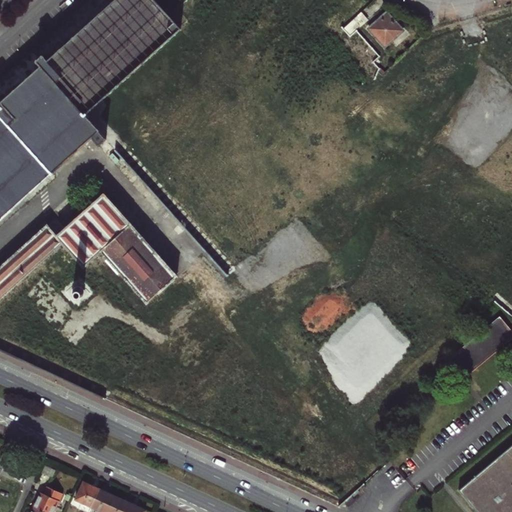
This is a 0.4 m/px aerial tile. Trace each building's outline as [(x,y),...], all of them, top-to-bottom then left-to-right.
[(180,31),(178,29),(152,0),(88,0),(0,79),(0,219),(89,140),(99,131),(85,115),(180,31)] [(366,12),(343,32),(344,33),(354,25),(359,31),(373,19),(366,12)] [(401,33),(385,14),(367,31),(383,49),(401,33)] [(355,32),(357,34),(359,31),(354,25),(344,33),(348,37),(355,32)] [(143,180),(225,276),(236,266),(154,171),(143,180)] [(147,303),(155,296),(175,278),(100,197),(63,229),(52,217),(0,263),(0,299),(61,245),(82,269),(101,252),(147,303)] [(423,344),(456,314),(444,301),(411,331),(423,344)] [(449,355),(464,376),(511,340),(511,327),(503,315),(449,355)] [(511,511),(511,452),(464,500),(475,511),(511,511)] [(83,483),(74,500),(90,508),(99,490),(83,483)] [(41,492),(33,509),(39,511),(53,511),(61,495),(47,488),(44,494),(41,492)] [(106,511),(114,497),(99,490),(90,508),(99,511),(106,511)] [(358,495),(356,493),(343,506),(347,511),(354,504),(352,501),(358,495)] [(125,511),(130,504),(114,497),(106,511),(125,511)]
